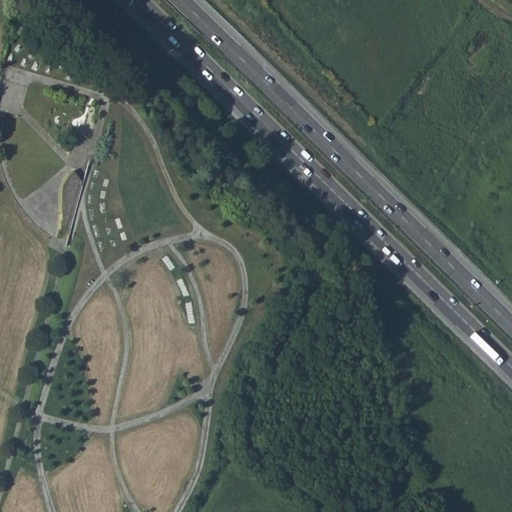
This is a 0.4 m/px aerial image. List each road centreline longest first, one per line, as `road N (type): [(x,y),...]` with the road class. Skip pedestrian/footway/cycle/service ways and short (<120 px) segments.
road 1 (trunk): [(137,0),(511,368)]
road 2 (trunk): [(511,326),(180,0)]
